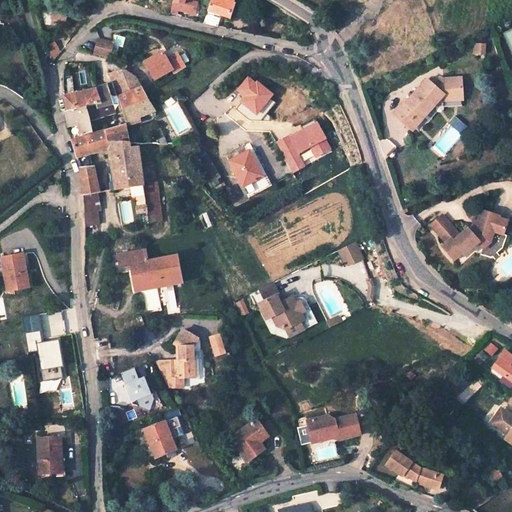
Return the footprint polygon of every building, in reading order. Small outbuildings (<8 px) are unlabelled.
[(174,0),(172,10),(177,12),(187,14),(189,6),(185,6),(186,0),(174,0)] [(233,3),(233,0),(211,0),(208,11),(204,24),(218,27),(221,16),(230,18),(234,4),(233,3)] [(114,44),(100,41),(96,56),(110,59),(114,44)] [(48,47),(52,54),(55,59),(60,52),(55,44),(48,47)] [(155,80),(172,70),(175,75),(185,68),(178,55),(167,61),(163,54),(146,63),(155,80)] [(140,119),(154,111),(136,79),(123,71),(110,74),(113,84),(121,109),(125,125),(125,127),(141,122),(140,119)] [(89,122),(114,115),(107,86),(97,89),(74,96),(72,77),(64,77),(64,93),(64,98),(67,112),(66,113),(69,129),(80,127),(83,137),(92,134),(89,122)] [(425,88),(424,89),(407,108),(405,106),(394,119),(406,129),(412,123),(417,128),(438,105),(461,103),(460,83),(441,85),(441,90),(431,91),(431,90),(430,89),(429,88),(428,88),(425,88)] [(455,116),(449,123),(462,134),(468,127),(455,116)] [(417,128),(412,123),(406,129),(412,134),(417,128)] [(128,141),(125,127),(125,125),(103,132),(108,144),(118,141),(128,141)] [(77,155),(108,144),(103,132),(72,141),(77,155)] [(163,136),(157,136),(157,144),(166,145),(169,145),(169,138),(163,138),(163,136)] [(108,144),(117,189),(138,186),(139,189),(143,188),(137,144),(130,146),(129,143),(129,141),(128,141),(118,141),(108,144)] [(249,153),(230,164),(243,188),(261,178),(256,169),(258,168),(249,153)] [(208,157),(199,163),(213,188),(223,182),(208,157)] [(94,166),(82,168),(84,195),(100,192),(94,166)] [(146,192),(144,192),(148,222),(160,221),(155,179),(145,181),(146,192)] [(97,193),(84,195),(84,208),(99,205),(97,193)] [(99,205),(84,208),(85,227),(96,225),(99,205)] [(442,215),(431,225),(447,244),(443,247),(454,260),(457,258),(463,253),(465,255),(479,242),(484,238),(491,240),(494,232),(503,235),(508,221),(499,218),(499,216),(481,210),(475,228),(473,227),(469,230),(467,229),(460,235),(442,215)] [(479,242),(484,248),(490,242),(491,240),(484,238),(479,242)] [(355,242),(339,250),(346,264),(349,265),(360,259),(361,256),(355,242)] [(141,250),(114,254),(116,267),(128,265),(136,264),(140,286),(158,282),(170,278),(168,268),(174,267),(172,257),(144,262),(141,250)] [(1,258),(7,292),(26,288),(23,273),(27,272),(23,253),(1,258)] [(136,264),(128,265),(132,287),(140,286),(136,264)] [(174,267),(168,268),(170,278),(158,282),(176,279),(174,267)] [(272,284),(259,290),(265,302),(277,296),(272,284)] [(283,308),(277,296),(265,302),(267,306),(262,309),(269,324),(275,321),(280,331),(289,334),(307,324),(304,318),(308,316),(304,308),(300,307),(294,310),(291,304),(283,308)] [(177,357),(178,375),(194,374),(194,357),(195,357),(195,343),(199,335),(183,327),(176,342),(179,344),(179,356),(177,357)] [(64,390),(60,340),(41,341),(40,331),(26,332),(28,352),(36,351),(40,392),(64,390)] [(213,356),(225,354),(221,333),(209,335),(213,356)] [(511,357),(505,352),(493,368),(511,381),(511,357)] [(177,357),(151,361),(168,386),(188,385),(188,375),(178,375),(177,357)] [(121,373),(125,384),(132,402),(151,395),(145,380),(141,382),(140,379),(139,379),(134,368),(121,373)] [(492,426),(503,410),(501,409),(489,424),(492,426)] [(511,416),(503,410),(492,426),(507,436),(511,439),(511,416)] [(327,439),(339,437),(340,440),(361,435),(357,415),(336,420),(330,415),(309,420),(313,437),(322,435),(327,439)] [(260,420),(233,436),(249,461),(264,452),(259,445),(271,437),(260,420)] [(165,422),(146,429),(156,457),(179,448),(175,438),(178,438),(174,429),(168,431),(165,422)] [(61,437),(38,439),(40,475),(56,474),(57,478),(66,477),(66,460),(63,460),(61,437)] [(397,454),(387,467),(402,478),(403,476),(415,485),(432,492),(437,480),(420,472),(397,454)] [(499,472),(490,478),(495,484),(503,479),(499,472)] [(437,480),(432,492),(437,494),(442,482),(437,480)]
